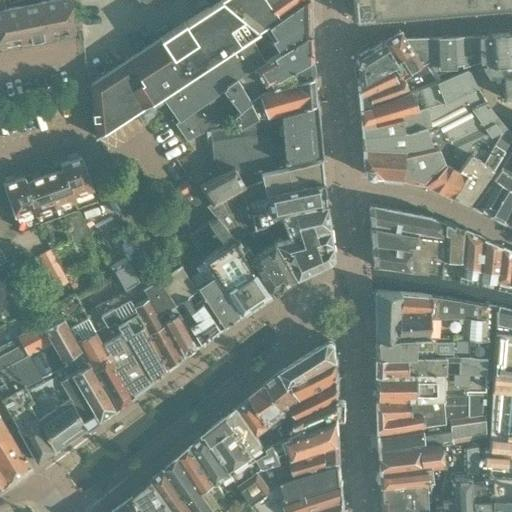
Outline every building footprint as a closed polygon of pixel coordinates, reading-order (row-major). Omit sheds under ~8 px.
[(0,0),(0,46),(25,42),(30,41),(46,37),(46,38),(72,33),(69,0),(51,0),(39,2),(39,3),(18,7),(7,9),(3,0),(0,0)] [(160,39),(90,85),(93,113),(91,113),(92,121),(93,121),(95,137),(159,95),(160,95),(249,38),(304,0),(219,0),(213,4),(209,7),(184,23),(183,22),(159,38),(160,39)] [(137,0),(145,9),(156,0),(137,0)] [(160,95),(159,95),(177,121),(225,89),(310,34),(308,0),(304,0),(249,38),(160,95)] [(511,0),(353,0),(355,19),(502,8),(511,7),(511,0)] [(399,30),(382,41),(393,60),(399,57),(408,70),(420,64),(403,36),(399,30)] [(511,30),(477,33),(477,61),(481,61),(481,67),(499,98),(511,97),(511,30)] [(477,33),(443,34),(444,71),(477,61),(477,33)] [(177,121),(174,124),(186,141),(213,123),(215,124),(232,113),(235,116),(241,111),(261,96),(257,91),(270,84),(312,60),(310,34),(225,89),(177,121)] [(443,34),(403,36),(420,64),(427,61),(436,74),(444,71),(443,34)] [(356,57),(354,62),(357,83),(390,62),(399,75),(404,72),(408,70),(399,57),(393,60),(382,41),(356,57)] [(270,84),(257,91),(261,96),(274,91),(312,77),(312,60),(270,84)] [(390,62),(357,83),(359,95),(401,77),(399,75),(390,62)] [(401,77),(359,95),(359,109),(359,110),(435,82),(427,68),(425,66),(418,69),(405,75),(404,72),(399,75),(401,77)] [(435,82),(359,110),(361,135),(410,132),(428,126),(425,107),(439,102),(476,87),(467,71),(465,69),(435,82)] [(241,111),(235,116),(241,126),(259,117),(270,117),(314,104),(312,77),(274,91),(261,96),(241,111)] [(410,132),(361,135),(362,147),(402,150),(434,143),(434,142),(452,129),(448,120),(484,102),(476,87),(439,102),(425,107),(428,126),(410,132)] [(402,150),(400,179),(424,184),(436,170),(442,166),(465,151),(504,127),(484,102),(448,120),(452,129),(434,142),(434,143),(402,150)] [(241,126),(211,129),(214,156),(214,157),(223,173),(235,166),(238,172),(316,155),(320,154),(314,104),(270,117),(259,117),(241,126)] [(466,172),(448,196),(450,197),(466,204),(491,169),(511,135),(504,127),(465,151),(469,154),(458,169),(466,172)] [(402,150),(362,147),(363,170),(369,176),(400,179),(402,150)] [(511,177),(511,182),(487,214),(503,222),(511,202),(511,149),(500,170),(511,177)] [(436,170),(424,184),(448,196),(466,172),(458,169),(469,154),(465,151),(442,166),(436,170)] [(316,155),(238,172),(245,185),(240,188),(246,201),(267,192),(322,182),(320,159),(317,160),(316,155)] [(2,185),(17,229),(96,201),(80,157),(2,185)] [(223,173),(201,185),(213,203),(240,188),(245,185),(238,172),(235,166),(223,173)] [(511,177),(500,170),(472,206),(487,214),(511,182),(511,177)] [(165,194),(180,216),(200,202),(185,181),(165,194)] [(213,203),(208,206),(215,217),(216,216),(234,239),(250,229),(282,212),(326,206),(322,182),(267,192),(246,201),(240,188),(213,203)] [(134,195),(141,205),(153,197),(146,187),(134,195)] [(511,202),(503,222),(511,226),(511,202)] [(367,203),(367,206),(371,266),(379,267),(421,273),(423,247),(426,248),(429,215),(367,203)] [(282,212),(250,229),(255,236),(266,229),(273,243),(328,228),(326,206),(282,212)] [(423,247),(421,273),(440,276),(444,221),(429,215),(426,248),(423,247)] [(215,217),(189,235),(202,257),(201,258),(201,259),(202,258),(203,260),(239,313),(240,313),(243,310),(271,293),(248,259),(255,254),(253,251),(258,247),(252,238),(255,236),(250,229),(234,239),(216,216),(215,217)] [(444,221),(440,276),(458,280),(461,228),(444,221)] [(328,228),(273,243),(294,278),(328,262),(332,255),(328,228)] [(461,228),(458,280),(478,284),(495,288),(500,246),(481,237),(463,229),(461,228)] [(255,254),(248,259),(271,293),(294,278),(273,243),(266,229),(255,236),(252,238),(258,247),(253,251),(255,254)] [(511,251),(500,246),(495,288),(509,291),(511,268),(511,251)] [(38,256),(56,289),(67,283),(49,250),(38,256)] [(124,258),(109,267),(124,291),(166,366),(181,355),(142,289),(124,258)] [(199,270),(188,277),(220,327),(239,313),(203,260),(196,265),(199,270)] [(180,265),(158,279),(197,344),(220,327),(188,277),(180,265)] [(158,279),(142,289),(181,355),(197,344),(158,279)] [(374,296),(375,339),(474,340),(485,341),(486,305),(458,301),(423,296),(374,290),(374,296)] [(124,291),(95,307),(105,324),(113,319),(148,380),(166,366),(124,291)] [(74,294),(55,305),(62,316),(112,407),(131,393),(85,313),(74,294)] [(95,307),(85,313),(131,393),(148,380),(113,319),(105,324),(95,307)] [(480,450),(480,473),(482,480),(488,480),(488,504),(488,511),(511,511),(511,317),(496,313),(495,313),(494,326),(491,395),(490,414),(488,450),(480,450)] [(62,316),(43,326),(67,369),(75,364),(78,368),(69,373),(96,419),(112,407),(62,316)] [(21,345),(14,349),(10,342),(0,347),(0,398),(35,462),(53,449),(96,419),(69,373),(67,369),(43,326),(41,323),(16,336),(21,345)] [(474,340),(375,339),(375,356),(484,357),(485,350),(485,341),(474,340)] [(328,340),(281,370),(290,385),(293,383),(292,382),(336,359),(335,344),(335,343),(334,343),(334,342),(334,341),(333,341),(333,340),(332,340),(331,340),(330,340),(329,340),(328,340)] [(375,356),(374,372),(485,374),(485,357),(484,357),(375,356)] [(336,359),(292,382),(293,383),(300,394),(338,376),(337,358),(336,359)] [(278,373),(267,382),(285,410),(294,401),(289,392),(292,390),(290,385),(281,370),(278,373)] [(485,374),(374,372),(375,399),(420,399),(442,399),(443,399),(443,395),(485,395),(485,393),(485,374)] [(294,401),(285,410),(291,420),(337,397),(338,397),(338,376),(300,394),(293,383),(290,385),(292,390),(289,392),(294,401)] [(267,382),(250,395),(271,426),(267,429),(272,437),(276,442),(283,439),(277,431),(285,426),(287,429),(290,427),(294,424),(291,420),(285,410),(267,382)] [(250,395),(237,407),(263,442),(272,437),(267,429),(271,426),(250,395)] [(421,424),(376,432),(377,449),(438,442),(438,440),(450,438),(449,421),(484,415),(485,395),(443,395),(443,399),(442,399),(444,421),(421,425),(421,424)] [(290,427),(287,429),(291,435),(314,426),(314,425),(337,418),(337,397),(291,420),(294,424),(290,427)] [(420,399),(375,399),(376,432),(421,424),(421,425),(444,421),(442,399),(420,399)] [(224,417),(206,431),(238,483),(258,469),(262,466),(254,452),(266,446),(263,442),(237,407),(224,417)] [(438,442),(377,449),(379,471),(424,467),(429,466),(446,464),(456,463),(455,450),(454,443),(465,441),(476,439),(485,437),(484,415),(449,421),(450,438),(438,440),(438,442)] [(0,472),(6,481),(28,465),(0,416),(0,472)] [(266,446),(254,452),(262,466),(263,467),(338,442),(339,442),(337,418),(314,425),(314,426),(291,435),(287,429),(285,426),(277,431),(283,439),(276,442),(272,437),(263,442),(266,446)] [(191,444),(189,446),(215,484),(223,479),(226,484),(228,482),(234,491),(240,487),(238,483),(206,431),(191,444)] [(433,510),(423,511),(454,511),(455,509),(455,494),(454,476),(465,475),(464,448),(465,448),(465,441),(454,443),(455,450),(456,463),(446,464),(440,493),(431,493),(433,510)] [(262,466),(258,469),(259,470),(271,487),(276,484),(283,480),(297,475),(340,463),(338,444),(338,442),(263,467),(262,466)] [(189,446),(177,456),(202,494),(206,491),(208,494),(204,496),(215,511),(234,511),(220,491),(215,484),(189,446)] [(465,475),(454,476),(455,494),(455,509),(454,511),(470,511),(471,505),(470,481),(475,481),(475,473),(477,473),(476,450),(476,446),(465,448),(464,448),(465,475)] [(475,481),(470,481),(471,505),(470,511),(488,511),(488,504),(488,480),(482,480),(480,473),(480,450),(476,450),(477,473),(475,473),(475,481)] [(177,456),(164,467),(196,511),(215,511),(204,496),(208,494),(206,491),(202,494),(177,456)] [(297,475),(283,480),(290,498),(341,481),(340,463),(297,475)] [(425,481),(379,484),(380,496),(381,508),(380,511),(410,511),(411,511),(423,510),(423,511),(433,510),(431,493),(440,493),(446,464),(429,466),(424,467),(425,481)] [(196,511),(164,467),(152,478),(174,511),(196,511)] [(424,467),(379,471),(379,484),(425,481),(424,467)] [(286,511),(283,500),(290,498),(283,480),(276,484),(271,487),(259,470),(258,469),(238,483),(240,487),(249,501),(235,511),(286,511)] [(174,511),(152,478),(134,494),(144,511),(174,511)] [(290,498),(283,500),(286,511),(311,511),(343,500),(341,481),(290,498)] [(144,511),(134,494),(112,509),(113,511),(144,511)] [(343,511),(343,500),(311,511),(343,511)]
